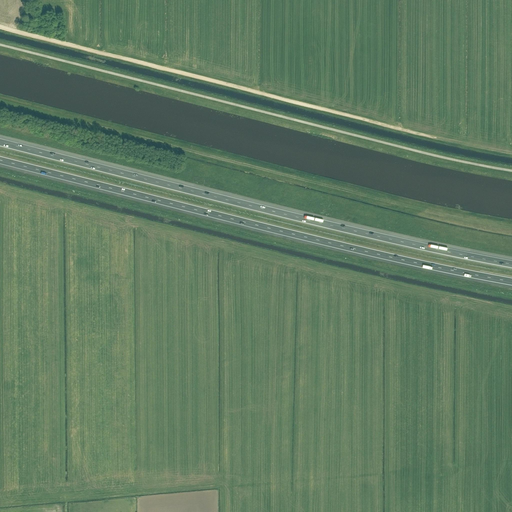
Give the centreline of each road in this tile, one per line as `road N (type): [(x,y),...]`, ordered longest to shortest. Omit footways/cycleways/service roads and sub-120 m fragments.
road 1 (motorway): [(0,158),(511,282)]
road 2 (motorway): [(511,264),(0,140)]
road 3 (track): [(0,26),(399,128)]
